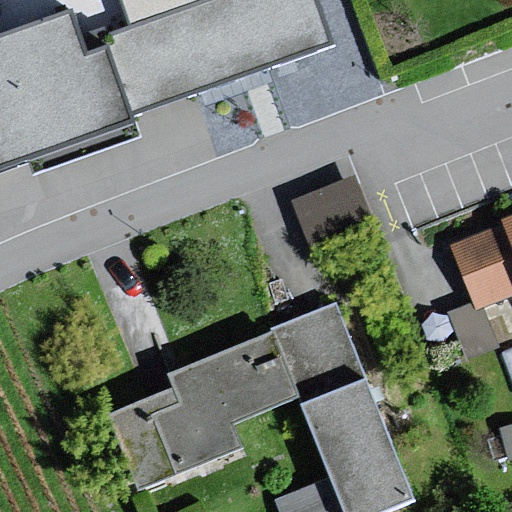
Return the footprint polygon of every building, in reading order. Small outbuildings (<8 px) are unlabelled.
[(189,0),(104,29),(110,45),(132,110),(333,42),(318,0),(189,0)] [(69,11),(0,33),(0,164),(134,121),(132,110),(110,45),(83,54),(69,11)] [(357,172),(295,192),(313,252),(376,233),(357,172)] [(511,212),(440,242),(467,309),(482,316),(494,311),(502,330),(511,323),(511,325),(511,212)] [(175,393),(110,419),(142,498),(247,456),(232,419),(302,391),(337,477),(282,499),(287,511),(359,511),(415,490),(340,304),(167,374),(175,393)]
